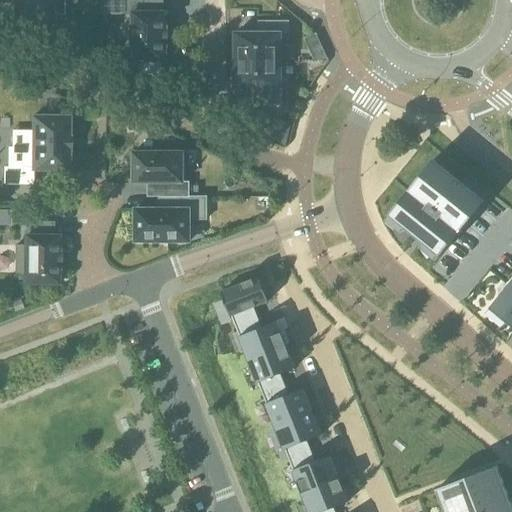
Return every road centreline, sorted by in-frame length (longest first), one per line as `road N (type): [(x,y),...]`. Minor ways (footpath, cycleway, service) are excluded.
road 1 (residential): [(346,168),(267,158),(166,108),(0,52)]
road 2 (residential): [(138,279),(235,511)]
road 3 (residential): [(511,382),(367,247),(351,206)]
road 4 (residential): [(298,290),(387,511)]
road 5 (residential): [(138,279),(351,206)]
road 6 (residential): [(98,294),(102,147)]
road 7 (residential): [(346,168),(351,136),(394,54)]
